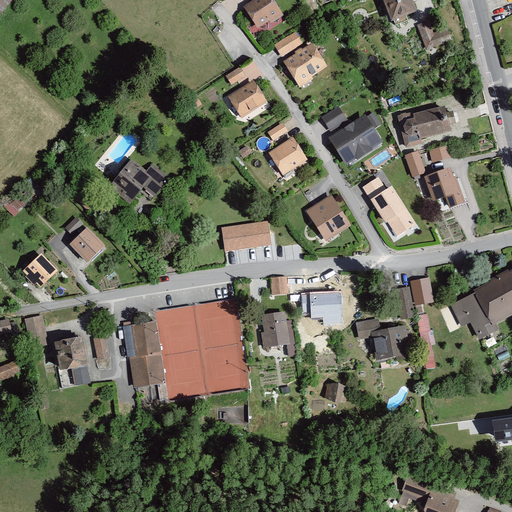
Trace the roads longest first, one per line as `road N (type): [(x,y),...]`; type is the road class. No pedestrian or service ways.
road 1 (residential): [(390,263),(199,278),(22,309)]
road 2 (residential): [(390,263),(229,12)]
road 3 (residential): [(511,237),(390,263)]
